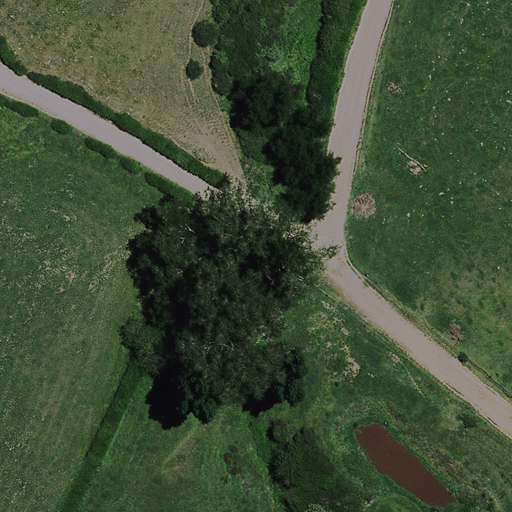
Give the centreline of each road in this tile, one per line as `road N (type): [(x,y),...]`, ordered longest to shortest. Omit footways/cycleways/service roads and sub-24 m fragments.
road 1 (track): [(0,77),(317,259),(511,419)]
road 2 (track): [(376,0),(341,109),(317,259)]
